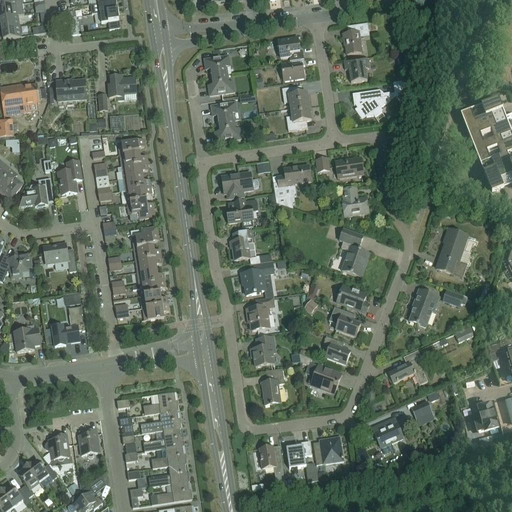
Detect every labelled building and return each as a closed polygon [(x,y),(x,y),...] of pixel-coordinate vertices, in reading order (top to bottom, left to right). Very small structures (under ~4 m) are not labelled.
[(0,0),(0,8),(22,6),(21,0),(0,0)] [(220,6),(218,0),(202,0),(203,1),(200,1),(201,8),(204,8),(220,6)] [(116,3),(98,5),(92,6),(93,16),(99,15),(117,13),(116,3)] [(24,16),(22,6),(0,8),(0,19),(18,17),(24,16)] [(120,30),(117,13),(99,15),(101,26),(108,25),(109,32),(120,30)] [(19,28),(18,17),(0,19),(0,22),(1,31),(19,28)] [(76,19),(73,19),(69,20),(70,26),(71,37),(78,36),(76,19)] [(369,38),(367,25),(347,28),(348,35),(343,36),(346,57),(361,54),(359,39),(369,38)] [(21,39),(19,28),(1,31),(3,41),(21,39)] [(289,59),(289,63),(303,61),(302,52),(299,53),(298,44),(296,44),(295,40),(277,43),(280,60),(289,59)] [(209,67),(210,79),(227,77),(225,65),(229,64),(228,58),(204,61),(205,68),(209,67)] [(369,70),(367,60),(344,63),(345,72),(348,71),(350,85),(367,82),(365,71),(369,70)] [(304,67),(303,61),(289,63),(290,66),(281,67),(283,84),(304,81),(302,68),(304,67)] [(229,88),(227,77),(210,79),(212,91),(208,91),(209,98),(234,94),(233,88),(229,88)] [(110,90),(108,91),(108,99),(117,99),(117,103),(124,103),(124,102),(136,102),(136,95),(135,79),(122,80),(122,78),(110,78),(110,90)] [(85,82),(70,83),(63,83),(63,82),(56,83),(57,104),(86,102),(85,82)] [(402,94),(407,93),(406,82),(393,84),(394,94),(382,96),(382,95),(379,92),(352,96),(354,107),(357,106),(359,108),(354,112),(360,119),(364,116),(366,118),(373,117),(375,120),(382,115),(383,112),(380,109),(402,94)] [(18,87),(0,89),(0,92),(2,112),(20,109),(20,107),(39,104),(37,87),(18,89),(18,87)] [(289,104),(290,111),(308,109),(306,95),(302,96),(301,88),(282,91),(284,105),(289,104)] [(107,113),(106,99),(106,97),(98,97),(99,113),(107,113)] [(499,99),(482,106),(486,116),(475,120),(471,110),(461,114),(468,131),(494,120),(492,114),(503,110),(499,99)] [(215,114),(217,126),(234,123),(232,111),(236,111),(235,104),(211,108),(212,115),(215,114)] [(310,122),(308,109),(290,111),(291,119),(286,119),(288,133),(307,131),(306,123),(310,122)] [(61,116),(49,116),(49,136),(61,136),(61,116)] [(125,120),(113,121),(114,131),(126,130),(125,120)] [(497,126),(494,120),(468,131),(474,147),(511,132),(511,131),(508,122),(497,126)] [(11,122),(0,122),(0,139),(13,138),(11,122)] [(236,135),(234,123),(217,126),(219,137),(215,138),(216,145),(241,141),(240,134),(236,135)] [(511,132),(474,147),(480,163),(491,159),(499,156),(511,151),(511,139),(503,143),(501,137),(511,132)] [(143,141),(120,145),(118,145),(119,157),(139,154),(138,150),(144,149),(143,141)] [(511,161),(511,162),(507,153),(511,151),(499,156),(507,176),(511,173),(511,161)] [(140,159),(139,154),(119,157),(121,169),(147,165),(146,158),(140,159)] [(500,178),(507,176),(499,156),(491,159),(495,168),(484,173),(492,193),(504,189),(500,178)] [(327,160),(316,162),(317,174),(329,172),(327,160)] [(337,181),(363,177),(360,160),(335,163),(337,181)] [(50,162),(43,163),(45,174),(52,173),(50,162)] [(0,163),(0,191),(10,200),(22,186),(14,180),(17,177),(0,163)] [(67,173),(58,175),(61,197),(76,195),(74,183),(82,182),(79,163),(66,165),(67,173)] [(148,173),(147,165),(121,169),(117,170),(118,174),(122,173),(123,181),(143,178),(142,173),(148,173)] [(284,178),(276,179),(277,185),(273,186),(276,206),(293,211),(292,206),(295,206),(294,199),(296,198),(294,187),(311,184),(308,167),(283,171),(284,178)] [(107,178),(107,171),(94,173),(95,179),(107,178)] [(251,182),(250,175),(221,179),(224,196),(227,196),(228,201),(243,199),(242,193),(252,192),(252,191),(256,190),(257,189),(258,188),(257,184),(256,182),(255,182),(251,182)] [(123,181),(117,182),(119,194),(121,194),(150,189),(149,182),(143,183),(143,178),(123,181)] [(38,182),(38,187),(39,191),(32,192),(32,195),(26,196),(19,209),(34,207),(35,209),(37,210),(40,210),(42,208),(48,207),(47,201),(53,200),(50,180),(38,182)] [(97,191),(98,197),(110,195),(109,189),(97,191)] [(151,196),(150,189),(121,194),(121,198),(125,197),(126,205),(146,202),(146,197),(151,196)] [(357,201),(355,191),(342,193),(344,203),(342,203),(344,218),(368,215),(366,200),(357,201)] [(146,202),(126,205),(128,217),(130,217),(131,223),(139,222),(155,219),(153,206),(147,207),(146,202)] [(251,222),(253,222),(252,214),(258,213),(256,202),(238,205),(239,211),(226,213),(228,226),(243,223),(243,228),(252,227),(251,222)] [(131,239),(133,251),(153,248),(152,243),(158,242),(156,229),(140,232),(141,237),(131,239)] [(365,268),(363,267),(367,255),(357,252),(358,250),(362,238),(343,231),(339,243),(343,244),(341,250),(348,253),(341,273),(361,280),(365,268)] [(467,238),(449,232),(436,271),(462,280),(467,267),(458,264),(467,238)] [(255,259),(251,233),(236,235),(237,243),(231,244),(234,263),(249,260),(250,267),(254,266),(259,265),(258,258),(255,259)] [(68,263),(66,252),(65,246),(43,249),(46,266),(68,263)] [(154,253),(153,248),(133,251),(135,263),(161,259),(160,252),(154,253)] [(3,257),(0,265),(0,270),(6,273),(11,272),(12,279),(22,278),(22,280),(34,278),(33,270),(31,271),(29,257),(19,258),(14,254),(9,260),(3,257)] [(162,266),(161,259),(135,263),(137,275),(157,272),(156,267),(162,266)] [(76,274),(74,263),(67,265),(69,275),(76,274)] [(271,263),(259,265),(254,266),(255,274),(241,276),(243,288),(244,287),(246,298),(256,296),(256,294),(265,293),(263,277),(273,275),(271,263)] [(157,276),(157,272),(137,275),(139,287),(164,283),(163,276),(157,276)] [(139,287),(132,288),(132,292),(139,291),(140,299),(160,296),(159,291),(165,290),(164,283),(139,287)] [(336,304),(347,308),(365,315),(368,307),(363,305),(366,297),(342,288),(336,304)] [(125,295),(124,289),(112,291),(113,297),(125,295)] [(433,314),(439,300),(420,292),(418,292),(411,310),(413,311),(409,323),(425,330),(432,314),(433,314)] [(447,294),(443,305),(458,310),(462,300),(447,294)] [(79,296),(64,299),(65,308),(80,305),(79,296)] [(161,300),(160,296),(140,299),(142,310),(168,307),(167,299),(161,300)] [(255,302),(256,308),(256,310),(246,311),(247,320),(249,319),(251,333),(269,331),(267,317),(269,316),(269,311),(275,310),(273,300),(255,302)] [(169,314),(168,307),(142,310),(144,323),(164,320),(163,315),(169,314)] [(63,328),(51,330),(54,349),(66,347),(65,345),(70,344),(70,345),(79,343),(78,333),(82,333),(82,334),(85,333),(83,324),(82,317),(81,309),(68,311),(69,319),(71,319),(73,328),(63,330),(63,328)] [(355,318),(334,309),(329,323),(338,327),(335,332),(355,340),(360,327),(353,324),(355,318)] [(454,336),(458,345),(473,338),(469,330),(454,336)] [(31,332),(14,335),(16,355),(34,352),(33,348),(40,347),(38,332),(31,333),(31,332)] [(339,350),(341,344),(326,338),(322,348),(329,351),(325,360),(345,367),(350,354),(339,350)] [(254,360),(255,369),(274,366),(272,356),(275,355),(273,339),(256,342),(257,351),(252,351),(253,360),(254,360)] [(440,349),(447,346),(445,341),(438,344),(440,349)] [(500,344),(502,350),(511,346),(511,343),(511,341),(500,344)] [(421,360),(418,353),(403,360),(407,367),(388,376),(393,386),(414,376),(419,387),(427,383),(422,372),(421,372),(416,362),(421,360)] [(300,365),(309,368),(311,361),(298,356),(300,365)] [(313,379),(311,386),(318,389),(317,390),(330,395),(331,393),(335,394),(338,385),(336,384),(339,375),(318,367),(313,379)] [(267,384),(261,385),(264,407),(280,405),(278,387),(284,386),(282,371),(265,374),(267,384)] [(144,418),(160,415),(178,413),(176,394),(141,399),(141,400),(153,398),(154,407),(143,408),(144,418)] [(128,401),(116,403),(117,411),(129,409),(128,401)] [(501,427),(493,401),(478,405),(480,412),(474,414),(479,431),(485,430),(485,432),(501,427)] [(427,404),(411,411),(418,428),(434,421),(427,404)] [(181,430),(178,413),(160,415),(161,424),(140,427),(141,436),(163,433),(181,430)] [(119,421),(120,429),(132,427),(131,419),(119,421)] [(394,420),(384,424),(372,430),(380,450),(383,456),(393,452),(391,446),(402,441),(394,420)] [(165,451),(184,448),(181,430),(163,433),(164,442),(143,445),(144,454),(165,451)] [(85,437),(78,438),(81,458),(87,457),(87,458),(88,459),(89,459),(89,460),(90,460),(91,460),(91,459),(92,459),(93,458),(93,457),(93,456),(100,455),(96,432),(84,434),(85,437)] [(50,455),(43,460),(47,465),(51,462),(57,461),(57,462),(58,462),(58,463),(59,463),(60,463),(60,464),(61,464),(61,463),(61,464),(61,465),(62,465),(62,466),(63,466),(63,467),(64,467),(71,466),(72,466),(71,459),(70,459),(67,437),(54,439),(55,442),(48,443),(48,444),(47,444),(47,445),(46,445),(46,446),(45,446),(45,447),(45,448),(45,449),(45,450),(45,451),(46,451),(46,452),(47,452),(48,452),(48,453),(49,453),(49,452),(50,455)] [(135,445),(134,437),(129,438),(123,439),(122,439),(123,447),(135,445)] [(494,447),(505,444),(504,438),(493,441),(493,442),(485,444),(484,442),(484,440),(483,440),(468,445),(471,454),(494,447)] [(320,452),(314,453),(316,468),(343,464),(340,439),(319,442),(320,452)] [(286,450),(289,471),(305,469),(307,485),(318,483),(316,468),(314,468),(314,465),(308,466),(307,462),(305,462),(304,459),(311,458),(309,444),(295,446),(295,449),(286,450)] [(186,466),(184,448),(165,451),(166,459),(151,462),(152,471),(168,469),(186,466)] [(285,488),(280,453),(273,454),(273,449),(259,451),(262,471),(273,469),(276,489),(285,488)] [(132,456),(126,457),(124,457),(125,465),(137,463),(136,455),(132,456)] [(43,490),(52,483),(57,479),(50,469),(45,473),(37,462),(33,465),(32,464),(27,468),(39,485),(43,490)] [(171,487),(189,484),(186,466),(168,469),(169,477),(148,480),(149,490),(171,487)] [(39,485),(27,468),(22,472),(22,473),(18,476),(26,487),(21,491),(24,495),(28,500),(34,496),(30,492),(39,485)] [(139,473),(127,475),(128,482),(140,481),(139,473)] [(152,508),(192,502),(189,484),(171,487),(172,495),(150,498),(152,508)] [(6,490),(1,493),(13,510),(23,504),(26,508),(31,504),(28,500),(24,495),(19,498),(11,487),(7,490),(6,490)] [(94,511),(102,506),(97,499),(88,487),(70,501),(73,505),(68,509),(67,511),(68,511),(89,511),(92,510),(93,511),(94,511)] [(141,491),(130,492),(131,500),(143,498),(141,491)] [(11,511),(13,510),(1,493),(0,494),(0,511),(11,511)]
